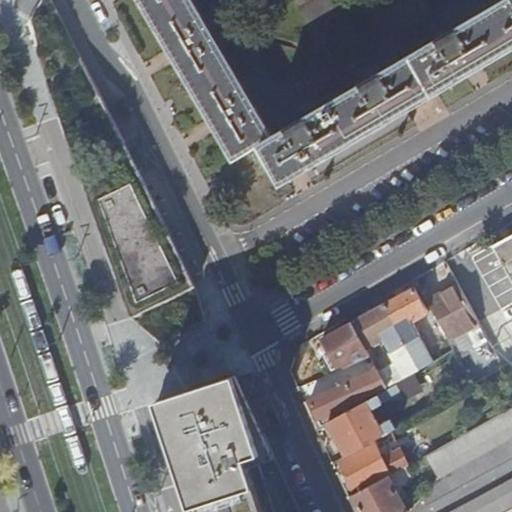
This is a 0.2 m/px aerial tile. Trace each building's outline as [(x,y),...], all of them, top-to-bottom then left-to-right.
[(139,0),(233,160),(261,144),(283,183),(511,49),(511,0),(507,0),(273,137),(192,0),(139,0)] [(99,96),(63,114),(130,318),(194,286),(143,182),(99,96)] [(511,234),(492,245),(511,280),(511,234)] [(443,322),(470,307),(448,268),(422,283),(443,322)] [(411,355),(418,369),(432,362),(410,320),(426,311),(413,287),(383,304),(404,342),(411,355)] [(395,382),(418,369),(411,355),(404,342),(383,304),(352,321),(354,325),(365,345),(382,336),(389,350),(397,363),(387,368),(380,372),(387,386),(388,387),(393,384),(395,382)] [(365,345),(354,325),(340,333),(338,329),(320,337),(329,353),(323,356),(331,369),(343,363),(343,364),(362,354),(368,350),(365,345)] [(313,421),(316,428),(328,421),(367,398),(366,396),(387,386),(380,372),(377,368),(310,401),(319,419),(313,421)] [(266,462),(238,376),(158,402),(193,511),(264,511),(250,467),(266,462)] [(328,421),(347,455),(374,439),(397,427),(393,420),(381,426),(371,408),(391,397),(392,400),(400,396),(393,384),(388,387),(367,398),(328,421)] [(448,472),(511,436),(511,406),(436,449),(425,455),(430,464),(438,478),(448,472)] [(347,455),(340,458),(356,493),(387,476),(390,475),(407,465),(400,449),(383,459),(374,439),(347,455)] [(356,493),(352,495),(360,511),(407,511),(387,476),(356,493)] [(503,511),(511,507),(511,478),(450,511),(503,511)]
